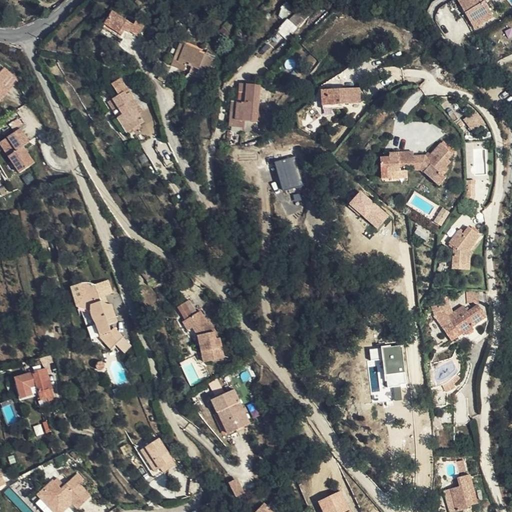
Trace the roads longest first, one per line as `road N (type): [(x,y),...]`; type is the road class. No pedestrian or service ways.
road 1 (residential): [(21,33),(52,105),(130,231),(220,289),(389,511)]
road 2 (residential): [(502,511),(483,433),(498,323),(499,128),(446,81)]
